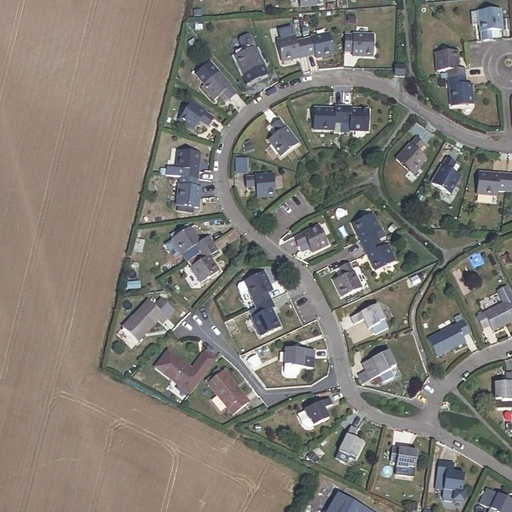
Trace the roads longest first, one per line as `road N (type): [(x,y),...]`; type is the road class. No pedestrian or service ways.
road 1 (residential): [(510,145),(446,129),(374,83),(320,80),(271,97),(225,146),(223,194),(264,247)]
road 2 (residential): [(342,379),(270,403),(192,314)]
road 3 (residential): [(264,247),(307,286),(331,328),(342,379)]
road 4 (residential): [(423,426),(471,366),(511,349)]
